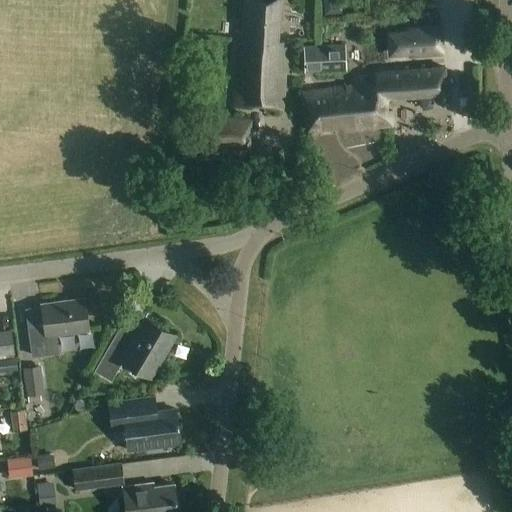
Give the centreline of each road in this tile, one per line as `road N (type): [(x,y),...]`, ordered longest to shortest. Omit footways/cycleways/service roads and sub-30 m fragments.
road 1 (unclassified): [(258,238),(506,122)]
road 2 (unclassified): [(215,511),(236,317)]
road 3 (residential): [(0,278),(166,255)]
road 4 (tertiary): [(506,122),(507,0)]
